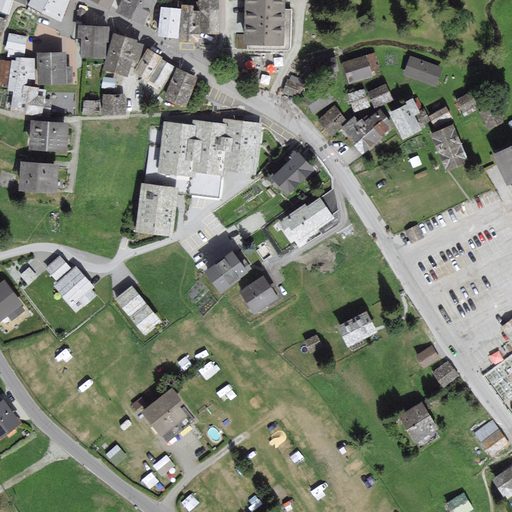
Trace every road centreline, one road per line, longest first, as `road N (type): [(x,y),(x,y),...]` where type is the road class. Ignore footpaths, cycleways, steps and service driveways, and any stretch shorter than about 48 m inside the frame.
road 1 (tertiary): [(221,84),(280,114),(327,155),(511,429)]
road 2 (unclassified): [(154,511),(34,413),(0,363)]
road 3 (tertiary): [(108,14),(221,84)]
road 4 (unknown): [(394,258),(511,201)]
